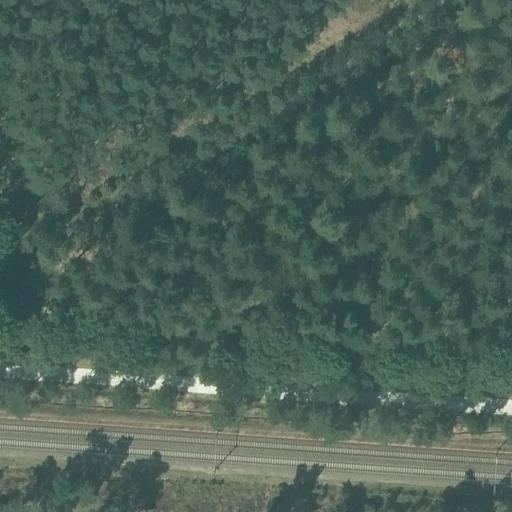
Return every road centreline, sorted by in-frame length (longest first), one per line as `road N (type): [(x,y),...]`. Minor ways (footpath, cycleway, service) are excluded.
road 1 (track): [(511,368),(98,330),(0,329)]
road 2 (unclassified): [(0,364),(511,403)]
